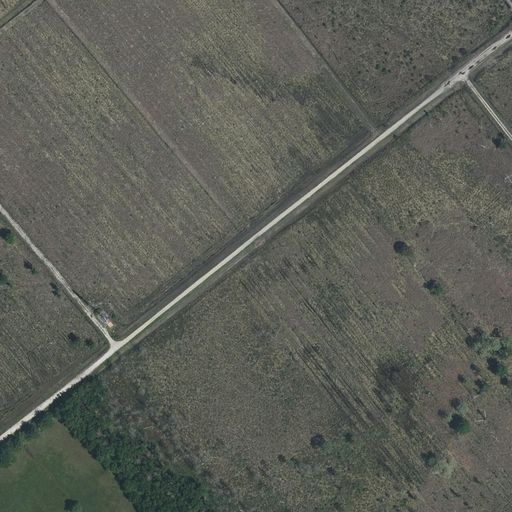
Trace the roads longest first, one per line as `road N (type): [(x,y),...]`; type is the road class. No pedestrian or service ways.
road 1 (track): [(0,440),(511,32)]
road 2 (track): [(116,348),(0,207)]
